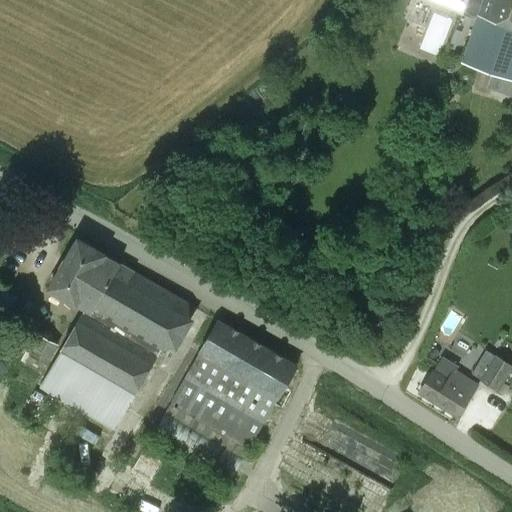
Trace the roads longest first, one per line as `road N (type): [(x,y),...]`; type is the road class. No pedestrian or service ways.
road 1 (unclassified): [(380,391),(0,174)]
road 2 (unclassified): [(380,391),(404,361),(479,208),(511,192)]
road 3 (unclassified): [(511,476),(380,391)]
